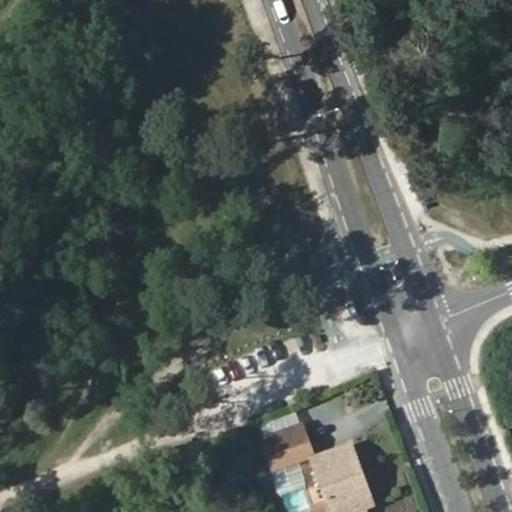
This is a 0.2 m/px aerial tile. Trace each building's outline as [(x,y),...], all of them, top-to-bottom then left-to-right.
[(300,432),(303,437),(308,430),(308,429),(300,432)] [(308,430),(303,437),(307,450),(314,447),(308,430)] [(278,470),(280,469),(299,443),(303,437),(300,432),(269,442),(278,470)] [(299,443),(280,469),(317,455),(314,447),(307,450),(303,437),(299,443)] [(317,459),(335,511),(351,511),(367,507),(376,503),(368,480),(365,481),(359,468),(362,466),(355,445),(317,459)] [(368,480),(362,466),(359,468),(365,481),(368,480)]
